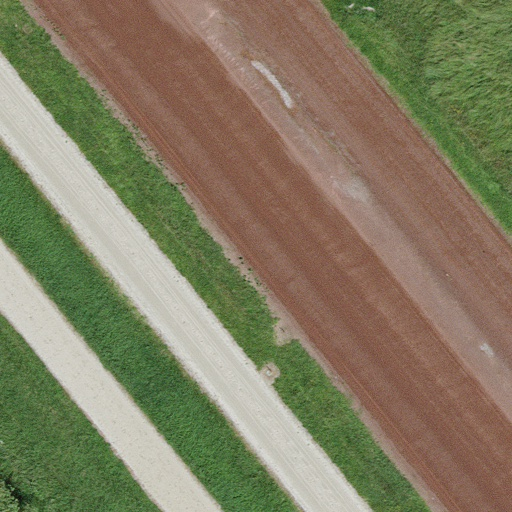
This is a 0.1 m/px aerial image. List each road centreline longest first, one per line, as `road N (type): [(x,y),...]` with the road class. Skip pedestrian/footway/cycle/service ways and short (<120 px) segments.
road 1 (track): [(338,511),(0,94)]
road 2 (track): [(0,288),(181,511)]
